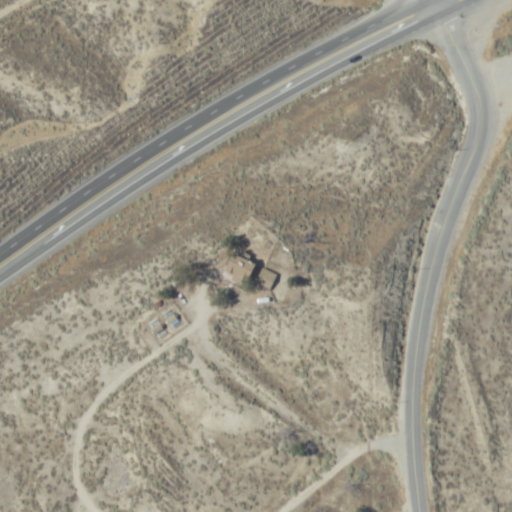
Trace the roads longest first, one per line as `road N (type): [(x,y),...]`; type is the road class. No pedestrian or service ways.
road 1 (residential): [(423,511),(409,453),(408,395),(429,275),(482,139),(467,59),(432,8)]
road 2 (primary): [(0,269),(223,121),(452,0)]
